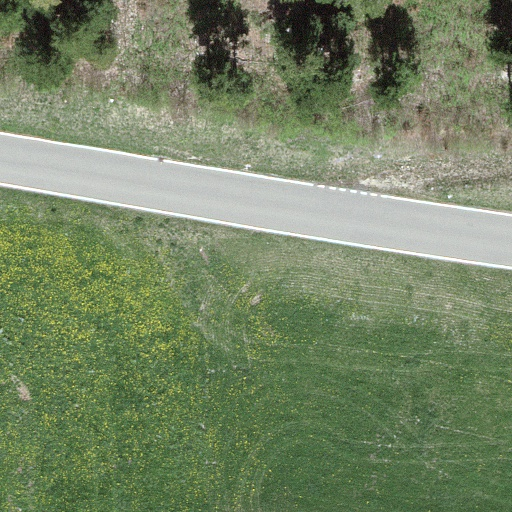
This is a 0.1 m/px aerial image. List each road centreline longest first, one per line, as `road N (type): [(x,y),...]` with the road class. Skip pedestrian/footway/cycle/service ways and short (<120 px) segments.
road 1 (tertiary): [(0,162),(511,239)]
road 2 (track): [(301,206),(511,177)]
